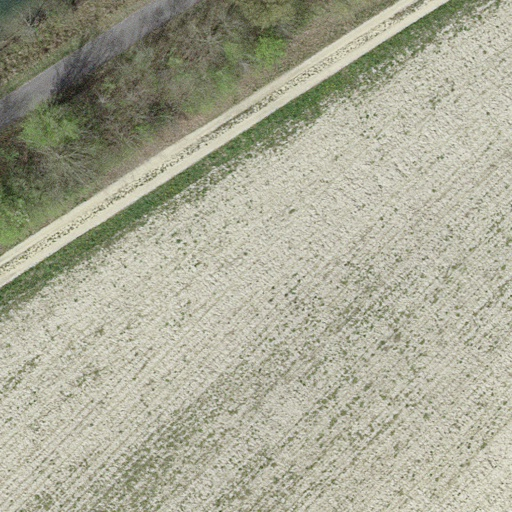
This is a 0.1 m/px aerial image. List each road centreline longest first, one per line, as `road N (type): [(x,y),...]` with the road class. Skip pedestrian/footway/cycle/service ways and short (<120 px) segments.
road 1 (track): [(429,0),(0,273)]
road 2 (track): [(175,0),(0,113)]
